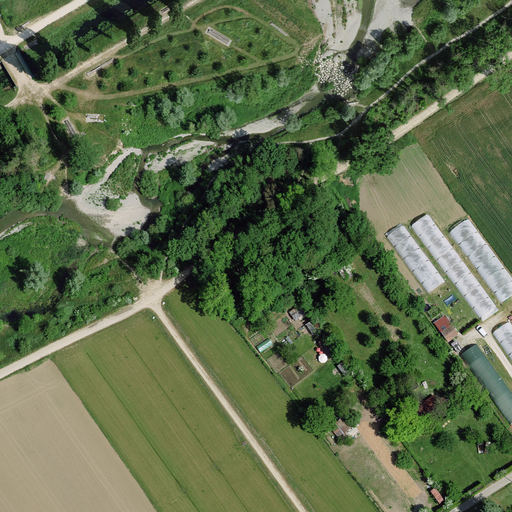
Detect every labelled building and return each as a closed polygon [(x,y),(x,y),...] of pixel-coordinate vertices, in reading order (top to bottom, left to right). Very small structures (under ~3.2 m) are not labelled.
[(412,220),(480,322),(498,310),(478,281),(477,282),(428,209),(412,220)] [(511,277),(472,218),(453,230),(475,262),(474,263),(502,303),(511,296),(511,277)] [(427,294),(445,282),(406,223),(388,235),(427,294)] [(459,335),(445,317),(435,324),(448,343),(459,335)] [(511,357),(511,320),(495,332),(511,357)] [(511,390),(482,342),(466,352),(510,424),(511,423),(511,390)] [(345,418),(334,427),(342,437),(353,428),(345,418)]
